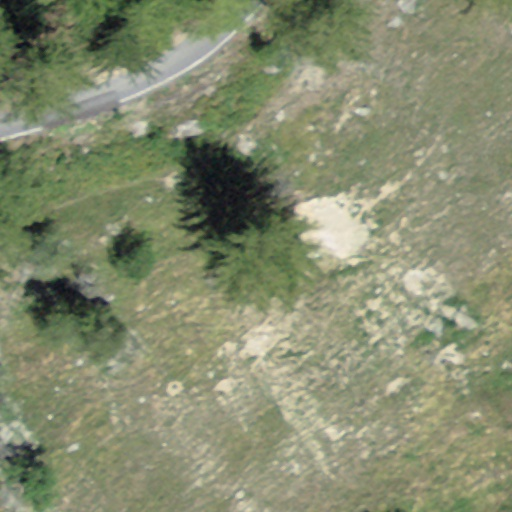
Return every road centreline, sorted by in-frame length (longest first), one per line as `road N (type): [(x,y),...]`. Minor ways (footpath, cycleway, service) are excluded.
road 1 (tertiary): [(0,466),(511,31)]
road 2 (track): [(0,123),(143,74),(189,49),(244,0)]
